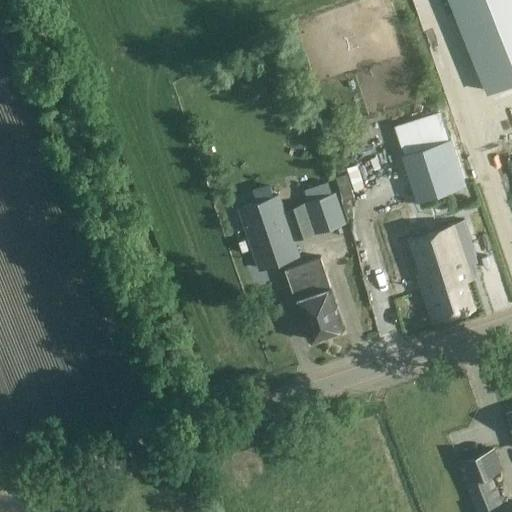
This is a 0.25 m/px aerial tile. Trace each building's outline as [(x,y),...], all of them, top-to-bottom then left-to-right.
[(511,0),(451,0),(488,91),(511,81),(511,0)] [(451,139),(404,155),(418,200),(466,185),(451,139)] [(332,193),(328,181),(304,189),(309,201),(316,199),(332,193)] [(305,202),(304,202),(315,233),(346,222),(335,192),(332,193),(316,199),(309,201),(305,202)] [(278,195),(240,208),(261,269),(298,256),(293,240),(283,209),(278,195)] [(464,219),(398,242),(409,274),(417,271),(424,295),(434,321),(474,308),(465,280),(466,279),(462,267),(470,264),(478,262),(464,219)] [(248,249),(245,240),(239,242),(242,251),(248,249)] [(321,257),(303,263),(327,334),(344,328),(321,257)] [(327,334),(303,263),(286,269),(309,340),(327,334)] [(466,484),(492,474),(503,470),(494,448),(457,461),(466,484)] [(476,511),(500,511),(505,510),(492,474),(466,484),(476,511)]
